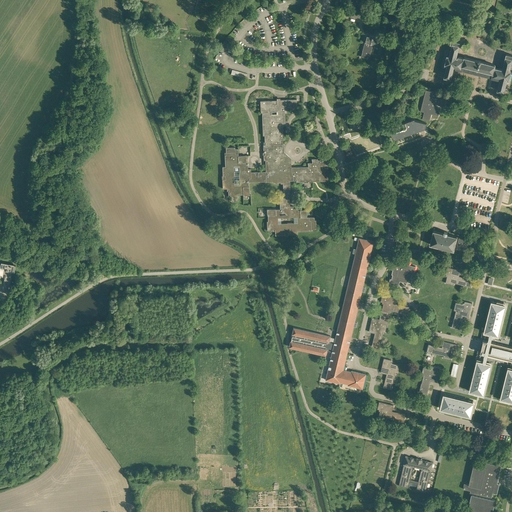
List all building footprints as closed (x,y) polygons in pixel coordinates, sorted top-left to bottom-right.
[(369,15),(372,9),(356,1),(352,9),(358,12),(359,10),(369,15)] [(373,45),(379,47),(381,47),(382,43),(380,43),(382,38),(378,37),(378,36),(375,35),(375,36),(370,35),(370,37),(367,36),(366,41),(365,41),(361,56),(366,58),(367,55),(370,56),(373,45)] [(509,70),(511,59),(511,58),(511,55),(506,54),(502,69),(495,67),(495,65),(470,58),(464,57),(464,58),(458,56),(458,58),(456,57),(460,42),(451,40),(450,44),(452,44),(450,55),(448,54),(448,56),(447,55),(445,64),(445,65),(447,66),(444,77),(451,78),(454,66),(456,67),(456,68),(477,73),(481,74),(490,77),(492,77),(491,77),(497,78),(500,79),(497,90),(504,92),(507,81),(508,81),(509,80),(511,71),(510,71),(510,70),(509,70)] [(444,106),(447,95),(443,94),(426,90),(420,111),(424,112),(422,119),(429,121),(431,114),(438,115),(440,108),(434,106),(435,103),(444,106)] [(235,147),(226,147),(226,152),(224,152),(225,166),(222,166),(222,175),(222,188),(227,188),(227,191),(228,191),(228,196),(237,196),(237,194),(243,194),(243,195),(249,194),(249,186),(248,186),(248,182),(266,181),(272,181),(272,182),(274,182),(274,183),(278,183),(278,182),(281,182),(281,183),(283,183),(283,191),(279,191),(280,209),(276,209),(276,208),(267,209),(267,215),(268,215),(268,221),(267,221),(267,230),(272,229),(272,231),(275,230),(275,235),(288,234),(297,234),(297,231),(311,230),(311,229),(316,229),(316,220),(314,220),(314,217),(307,217),(306,209),(298,210),(298,208),(293,208),(293,206),(290,206),(289,190),(290,190),(290,180),(296,180),(296,182),(303,181),(303,182),(308,182),(308,181),(328,180),(328,176),(329,176),(329,174),(328,174),(328,167),(327,167),(327,160),(320,160),(318,160),(317,158),(312,159),(312,162),(308,163),(308,166),(294,167),(290,167),(289,165),(291,163),(286,158),(285,159),(282,156),(283,155),(281,153),(283,151),(281,149),(283,147),(281,145),(281,144),(283,144),(282,127),(283,127),(283,123),(285,123),(285,110),(290,110),(290,111),(292,110),(292,109),(297,109),(297,99),(277,99),(277,100),(260,101),(261,112),(262,112),(263,135),(264,135),(264,141),(263,141),(263,144),(264,160),(265,160),(266,171),(251,172),(250,168),(248,168),(248,164),(246,164),(246,162),(246,155),(238,155),(238,148),(235,148),(235,147)] [(425,127),(426,123),(421,121),(415,120),(415,119),(414,119),(389,128),(394,139),(418,130),(425,127)] [(351,129),(358,128),(357,120),(353,121),(353,122),(350,122),(351,129)] [(466,251),(469,239),(447,234),(448,232),(444,231),(443,233),(433,230),(430,244),(454,250),(454,248),(466,251)] [(355,253),(349,279),(334,341),(329,340),(330,336),(294,327),(289,346),(326,355),(327,350),(332,352),(326,379),(340,383),(340,382),(348,384),(348,385),(363,388),(366,374),(351,370),(351,371),(343,370),(354,326),(356,327),(357,323),(355,322),(362,291),(364,291),(365,287),(363,287),(374,241),(359,238),(356,249),(354,248),(353,252),(355,253)] [(399,285),(400,281),(407,282),(407,281),(411,282),(412,278),(411,278),(412,274),(414,274),(416,266),(409,264),(411,257),(410,256),(406,255),(407,252),(403,251),(402,255),(393,253),(391,265),(390,269),(393,269),(392,274),(391,278),(390,278),(389,282),(390,283),(399,285)] [(10,275),(11,271),(14,272),(16,264),(1,261),(0,266),(3,267),(1,277),(6,278),(3,292),(7,293),(11,275),(10,275)] [(447,276),(445,283),(453,285),(454,283),(461,284),(461,285),(471,287),(472,279),(459,276),(460,271),(460,270),(446,266),(444,274),(446,274),(446,276),(447,276)] [(381,310),(379,319),(372,317),(369,332),(375,333),(372,346),(380,348),(382,339),(381,339),(383,331),(385,332),(390,312),(390,310),(398,312),(407,314),(409,306),(396,303),(397,297),(382,294),(381,301),(383,302),(383,303),(382,310),(381,310)] [(469,317),(472,303),(465,301),(464,303),(463,303),(462,304),(456,302),(454,310),(456,310),(454,318),(451,327),(459,329),(463,316),(469,317)] [(474,376),(471,390),(483,393),(490,364),(485,363),(488,354),(496,357),(502,358),(511,360),(511,369),(509,369),(502,398),(511,400),(511,346),(496,343),(491,342),(493,333),(496,334),(498,334),(499,329),(505,306),(496,303),(492,302),(491,306),(485,331),(490,332),(488,341),(483,340),(480,353),(485,354),(483,362),(478,361),(474,376)] [(456,352),(458,344),(443,341),(442,347),(428,344),(426,352),(436,354),(443,355),(443,357),(451,359),(453,352),(453,353),(454,351),(456,352)] [(397,373),(399,364),(392,363),(392,362),(391,362),(391,359),(384,358),(380,372),(386,374),(386,377),(383,387),(391,389),(394,380),(393,379),(395,372),(397,373)] [(436,382),(440,367),(432,366),(432,368),(430,368),(423,367),(421,375),(423,375),(422,383),(421,383),(419,390),(419,392),(427,394),(429,387),(430,380),(436,382)] [(445,395),(441,408),(470,415),(473,402),(445,395)] [(404,422),(406,414),(392,411),(394,404),(379,401),(377,409),(380,409),(379,410),(380,411),(378,418),(386,419),(387,417),(394,419),(394,420),(404,422)] [(404,464),(399,485),(408,488),(410,482),(413,483),(412,484),(414,485),(415,483),(418,484),(416,489),(426,492),(431,471),(433,462),(422,460),(422,459),(416,458),(405,456),(403,464),(404,464)] [(464,483),(463,488),(472,491),(471,494),(470,498),(468,509),(480,511),(492,511),(496,499),(491,498),(493,493),(496,493),(497,494),(497,492),(499,487),(499,484),(499,483),(496,483),(497,479),(500,465),(496,464),(486,462),(486,466),(474,463),(469,484),(464,483)]
